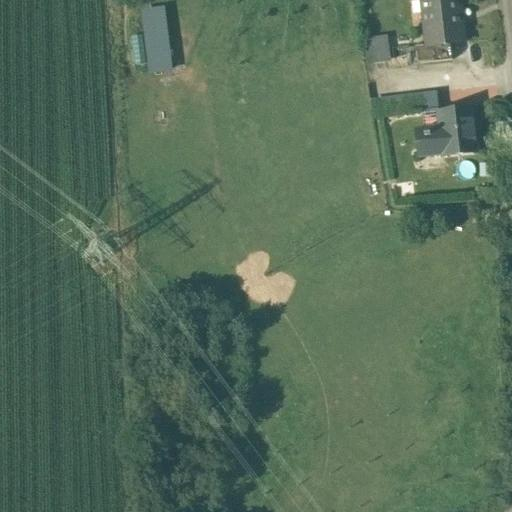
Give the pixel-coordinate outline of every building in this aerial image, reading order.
[(460,0),(420,0),(426,46),(450,43),(465,41),(460,0)] [(161,5),(137,7),(142,72),(166,70),(161,5)] [(387,36),(364,39),(368,64),(390,61),(387,36)] [(450,43),(426,46),(416,47),(418,64),(452,60),(450,43)] [(415,113),(437,111),(436,94),(414,95),(415,113)] [(415,113),(414,95),(371,99),(372,117),(415,113)] [(473,109),(437,111),(438,133),(418,134),(419,157),(475,154),(473,109)]
